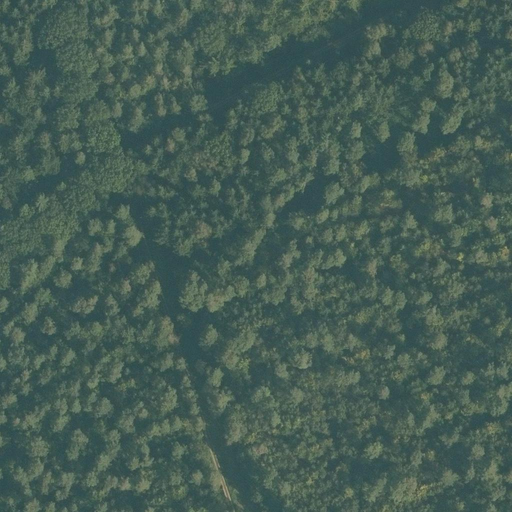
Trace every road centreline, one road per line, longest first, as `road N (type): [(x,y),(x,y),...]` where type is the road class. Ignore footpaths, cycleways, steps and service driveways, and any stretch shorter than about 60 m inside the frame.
road 1 (track): [(224,511),(61,0)]
road 2 (track): [(0,275),(113,166),(437,0)]
